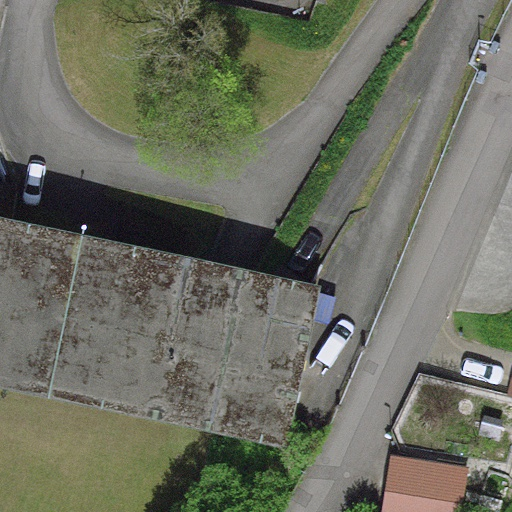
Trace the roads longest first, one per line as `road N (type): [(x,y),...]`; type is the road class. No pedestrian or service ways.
road 1 (unknown): [(511,0),(358,233),(320,248),(14,159),(1,142),(17,0)]
road 2 (residential): [(308,511),(421,290),(511,77)]
